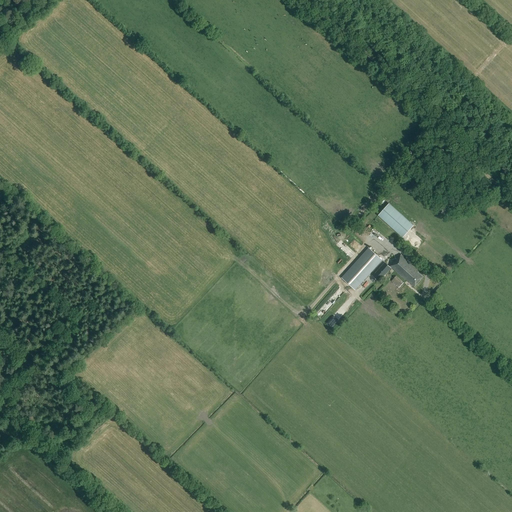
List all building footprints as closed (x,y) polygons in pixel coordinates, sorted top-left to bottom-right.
[(402,237),(413,225),(389,204),(378,216),(402,237)] [(346,245),(342,250),(348,254),(352,249),(346,245)] [(355,290),(382,260),(369,248),(342,278),(355,290)] [(419,271),(401,255),(390,266),(405,280),(405,279),(408,281),(409,281),(415,286),(423,278),(417,272),(419,271)] [(379,282),(391,268),(385,262),(372,276),(379,282)] [(399,288),(403,283),(396,276),(392,281),(399,288)] [(323,316),(330,308),(325,304),(318,312),(323,316)]
